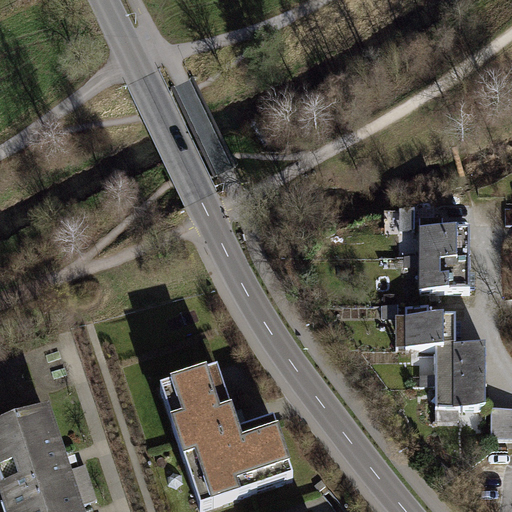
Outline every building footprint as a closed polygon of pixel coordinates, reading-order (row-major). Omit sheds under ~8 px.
[(443,224),(420,224),(420,296),(470,296),(470,282),(470,256),(470,234),(443,234),(443,224)] [(429,311),(406,311),(406,352),(436,352),(436,412),(486,412),(486,397),(486,371),(486,351),(456,351),(456,337),(456,321),(430,321),(429,311)] [(216,375),(160,393),(199,511),(203,511),(291,483),(272,427),(237,439),(216,375)] [(511,412),(491,413),(491,444),(511,443),(511,412)] [(0,431),(0,504),(2,510),(70,487),(63,464),(47,416),(0,431)] [(2,510),(2,511),(78,511),(70,487),(2,510)]
